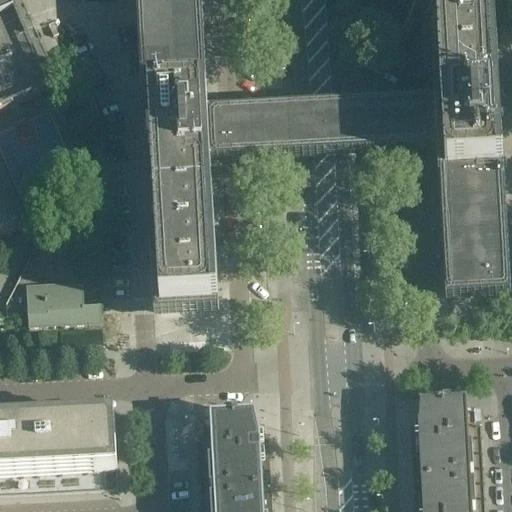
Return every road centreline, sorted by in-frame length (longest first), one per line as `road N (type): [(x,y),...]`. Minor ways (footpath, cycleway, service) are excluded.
road 1 (residential): [(227,0),(249,385)]
road 2 (secondary): [(293,0),(318,379)]
road 3 (secondary): [(353,378),(331,0)]
road 4 (residential): [(427,374),(407,0)]
road 5 (residential): [(0,398),(151,390)]
road 6 (residential): [(503,370),(511,507)]
road 7 (secondary): [(363,511),(353,378)]
road 8 (secondary): [(318,379),(327,511)]
road 9 (residential): [(157,511),(151,390)]
